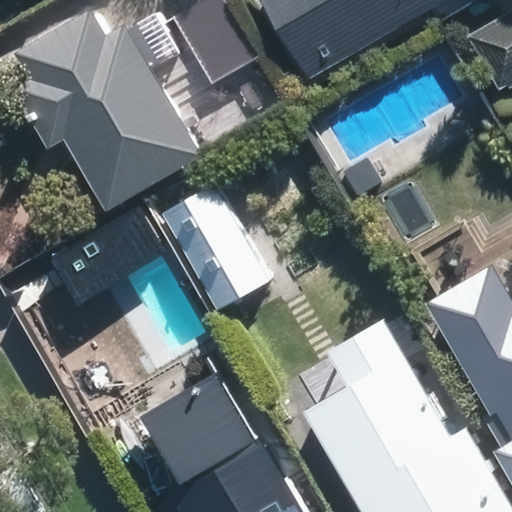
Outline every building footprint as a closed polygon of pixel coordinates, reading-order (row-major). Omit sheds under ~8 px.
[(262,49),(234,0),(185,0),(174,6),(214,77),(262,49)] [(269,0),(313,78),(452,0),(269,0)] [(511,12),(472,35),(503,89),(511,85),(511,12)] [(112,39),(98,14),(25,55),(39,79),(20,89),(53,149),(72,138),(112,211),(210,156),(171,86),(189,76),(176,54),(183,49),(164,14),(138,28),(136,25),(112,39)] [(320,136),(347,119),(332,95),(305,111),(320,136)] [(213,251),(190,209),(167,222),(191,264),(213,251)] [(141,214),(71,255),(106,313),(176,271),(141,214)] [(507,447),(496,453),(511,479),(511,288),(498,264),(430,303),(494,413),(489,416),(507,447)] [(53,271),(15,290),(47,355),(85,337),(53,271)] [(225,315),(281,414),(338,381),(281,282),(225,315)] [(263,445),(220,370),(136,419),(179,493),(190,511),(309,511),(269,441),(263,445)] [(357,492),(368,511),(511,511),(511,500),(470,427),(357,492)]
